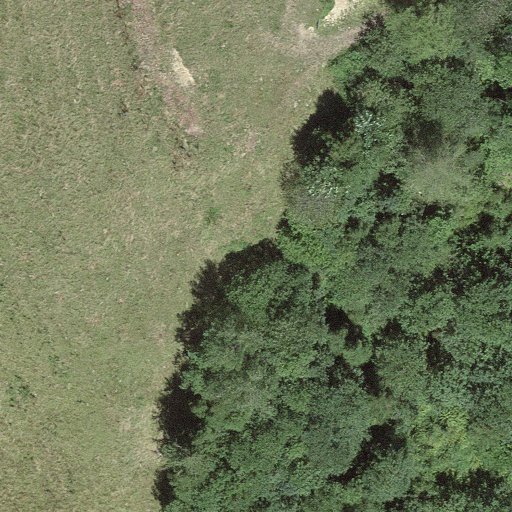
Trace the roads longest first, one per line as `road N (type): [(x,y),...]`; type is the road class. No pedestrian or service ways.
road 1 (track): [(308,0),(288,65),(261,98),(207,118),(182,103),(150,0)]
road 2 (track): [(288,65),(394,0)]
